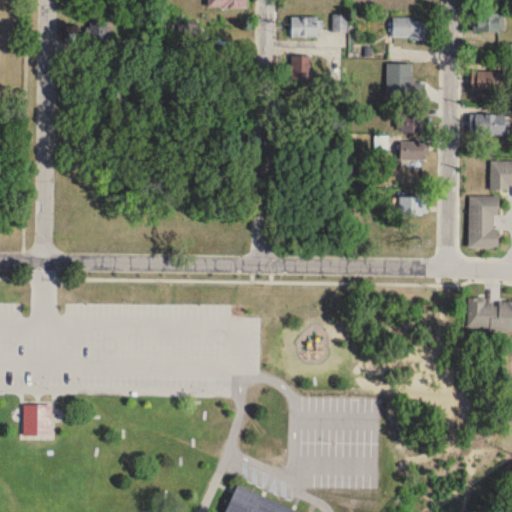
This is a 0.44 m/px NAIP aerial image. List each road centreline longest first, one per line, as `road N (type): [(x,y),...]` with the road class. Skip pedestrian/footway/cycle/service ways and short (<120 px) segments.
road 1 (residential): [(0,258),(446,266)]
road 2 (residential): [(450,0),(446,266)]
road 3 (residential): [(265,0),(262,263)]
road 4 (residential): [(46,0),(43,259)]
